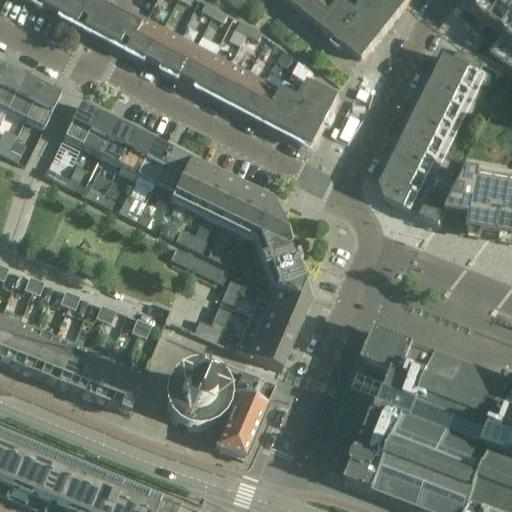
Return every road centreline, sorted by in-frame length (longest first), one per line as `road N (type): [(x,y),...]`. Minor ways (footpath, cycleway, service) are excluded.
road 1 (residential): [(343,201),(87,73)]
road 2 (unclassified): [(260,503),(371,243)]
road 3 (tertiary): [(260,503),(0,401)]
road 4 (residential): [(343,201),(388,99),(447,0)]
road 5 (residential): [(3,257),(87,73)]
road 6 (unclassified): [(511,302),(371,243)]
